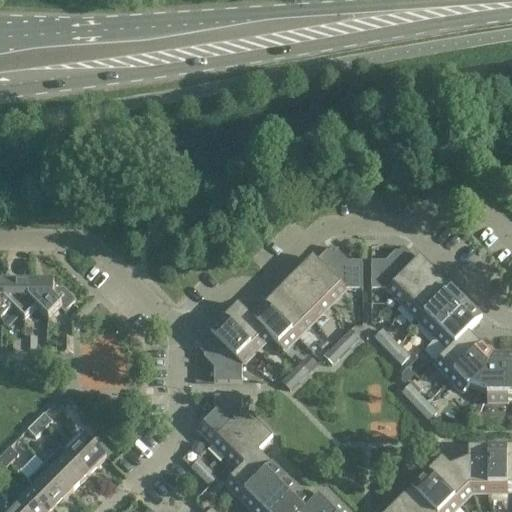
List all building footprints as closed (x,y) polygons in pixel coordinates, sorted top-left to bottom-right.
[(361,291),(361,263),(347,263),(346,265),(330,249),(315,263),(344,292),(361,291)] [(385,263),(370,263),(371,292),(389,292),(418,263),(403,249),(387,264),(385,263)] [(344,292),(315,263),(312,260),(298,274),(330,305),(343,292),(344,292)] [(421,260),(418,263),(389,292),(404,307),(435,275),(421,260)] [(313,322),(314,321),(330,305),(298,274),(281,291),(313,322)] [(419,321),(447,293),(450,290),(435,275),(404,307),(419,321)] [(4,301),(4,284),(0,283),(0,321),(1,323),(8,330),(20,318),(13,311),(13,310),(4,301)] [(28,301),(28,284),(4,284),(4,301),(13,310),(13,311),(20,318),(24,323),(37,311),(37,310),(28,301)] [(63,291),(53,291),(53,284),(28,284),(28,301),(37,310),(37,311),(49,323),(60,311),(64,314),(75,303),(63,291)] [(450,290),(447,293),(419,321),(436,339),(468,307),(450,290)] [(296,339),(299,336),(313,322),(281,291),(264,308),(296,339)] [(255,352),(267,340),(269,339),(254,324),(255,323),(252,320),(238,306),(224,321),(255,352)] [(465,339),(468,336),(482,322),(468,307),(436,339),(448,351),(449,352),(465,338),(465,339)] [(264,308),(252,320),(255,323),(254,324),(269,339),(267,340),(282,353),(296,339),(264,308)] [(213,337),(241,366),(255,352),(224,321),(210,334),(213,337)] [(381,333),(374,341),(373,342),(382,350),(390,342),(381,333)] [(349,349),(357,342),(349,334),(341,341),(349,349)] [(435,365),(449,380),(481,348),(468,336),(465,339),(465,338),(449,352),(448,351),(435,365)] [(241,366),(213,337),(198,352),(214,367),(213,369),(213,384),(241,384),(241,366)] [(349,349),(341,341),(332,350),(340,358),(349,349)] [(399,351),(390,342),(382,350),(390,359),(399,351)] [(24,355),(24,344),(12,344),(12,355),(24,355)] [(35,344),(24,344),(24,355),(35,355),(35,344)] [(70,355),(70,344),(60,344),(59,355),(70,355)] [(477,392),(490,363),(492,359),(481,348),(449,380),(464,394),(469,389),(477,392)] [(340,358),(332,350),(323,360),(331,368),(340,358)] [(408,360),(399,351),(390,359),(399,368),(408,360)] [(307,359),(298,367),(307,376),(316,367),(307,359)] [(511,359),(508,359),(492,359),(490,363),(477,392),(486,396),(486,404),(511,403),(511,359)] [(298,367),(290,376),(298,385),(307,376),(298,367)] [(400,379),(406,385),(415,377),(408,370),(400,379)] [(298,385),(290,376),(280,385),(289,394),(298,385)] [(408,389),(400,397),(409,405),(417,397),(408,389)] [(64,397),(57,404),(61,408),(66,409),(71,404),(64,397)] [(426,406),(417,397),(409,405),(417,414),(426,406)] [(213,398),(213,399),(213,413),(215,415),(199,430),(213,445),(242,416),(241,398),(213,398)] [(426,406),(417,414),(426,423),(434,415),(426,406)] [(213,445),(226,457),(257,426),(245,413),(242,416),(213,445)] [(50,424),(43,417),(35,424),(42,432),(50,424)] [(42,432),(35,424),(27,432),(34,440),(42,432)] [(226,457),(240,471),(241,472),(255,457),(256,458),(259,455),(273,441),(257,426),(226,457)] [(90,478),(107,461),(86,440),(68,457),(90,478)] [(511,494),(511,449),(488,450),(488,494),(511,494)] [(90,478),(68,457),(62,450),(45,467),(72,495),(90,478)] [(467,461),(459,465),(470,495),(471,494),(488,494),(488,450),(467,450),(467,461)] [(16,458),(9,451),(1,459),(8,466),(16,458)] [(226,485),(241,499),(271,468),(259,455),(256,458),(255,457),(241,472),(240,471),(226,485)] [(8,466),(1,459),(0,459),(0,474),(8,466)] [(458,507),(470,495),(459,465),(450,468),(442,460),(427,476),(458,507)] [(190,471),(199,480),(207,472),(198,463),(190,471)] [(55,511),(72,495),(45,467),(27,484),(35,491),(55,511)] [(241,499),(253,511),(254,511),(285,482),(271,468),(241,499)] [(199,480),(208,489),(216,481),(207,472),(199,480)] [(411,491),(414,494),(431,511),(453,511),(458,507),(427,476),(411,491)] [(254,511),(281,511),(299,495),(285,482),(254,511)] [(55,511),(35,491),(18,508),(21,511),(55,511)] [(396,507),(398,510),(400,511),(431,511),(414,494),(411,491),(396,507)] [(336,511),(337,511),(340,509),(325,494),(311,508),(308,511),(309,511),(336,511)] [(309,511),(308,511),(311,508),(299,495),(281,511),(309,511)]
